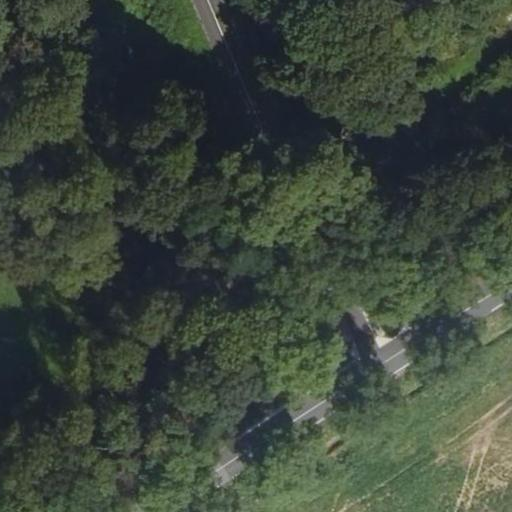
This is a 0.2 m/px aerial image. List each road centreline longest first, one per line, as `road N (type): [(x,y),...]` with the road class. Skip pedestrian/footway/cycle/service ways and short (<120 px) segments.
road 1 (secondary): [(368,371),(202,0)]
road 2 (primary): [(150,511),(368,371)]
road 3 (primary): [(368,371),(511,281)]
